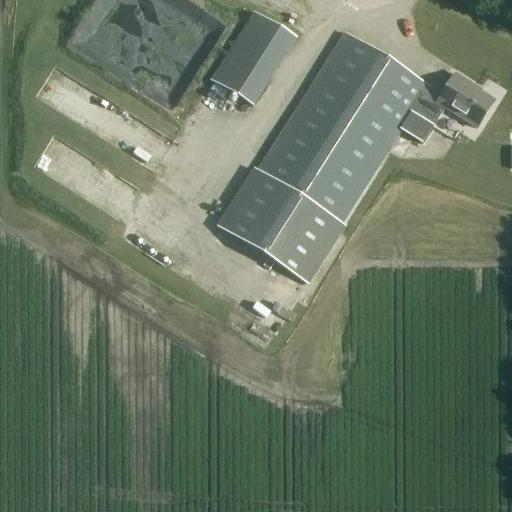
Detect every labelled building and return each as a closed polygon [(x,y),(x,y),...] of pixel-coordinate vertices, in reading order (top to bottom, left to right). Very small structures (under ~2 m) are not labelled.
[(167,96),(209,42),(176,16),(171,23),(166,20),(144,49),(137,43),(124,33),(112,47),(122,55),(118,59),(167,96)] [(247,30),(210,102),(256,125),(293,54),(247,30)] [(438,99),(425,90),(427,86),(345,35),(259,173),(254,169),(216,228),(308,287),(346,228),(341,224),(411,114),(433,128),(445,109),(477,129),(493,102),(471,89),(473,87),(454,75),(438,99)] [(205,103),(198,127),(211,131),(217,107),(205,103)] [(153,173),(166,155),(131,130),(133,128),(121,119),(110,134),(127,146),(123,152),(153,173)] [(426,163),(439,142),(414,128),(401,149),(426,163)]
